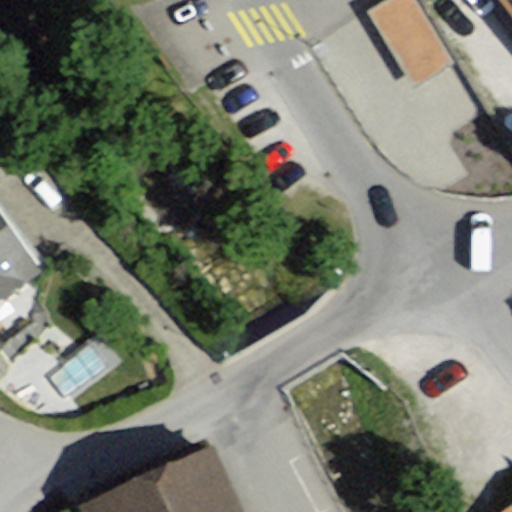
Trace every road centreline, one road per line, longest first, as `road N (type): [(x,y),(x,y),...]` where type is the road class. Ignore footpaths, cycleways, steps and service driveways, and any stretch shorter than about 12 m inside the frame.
road 1 (residential): [(259,0),(355,155),(457,265)]
road 2 (residential): [(457,265),(216,385)]
road 3 (residential): [(216,385),(48,479)]
road 4 (residential): [(216,385),(289,511)]
